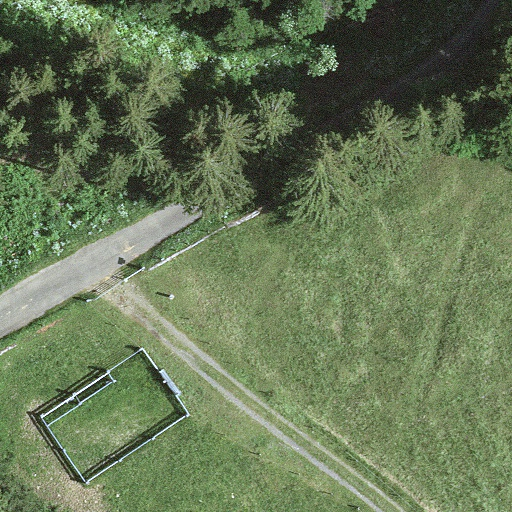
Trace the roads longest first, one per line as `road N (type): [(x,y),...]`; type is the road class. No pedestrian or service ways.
road 1 (unclassified): [(511,4),(496,34),(419,100),(0,316)]
road 2 (track): [(91,264),(387,511)]
